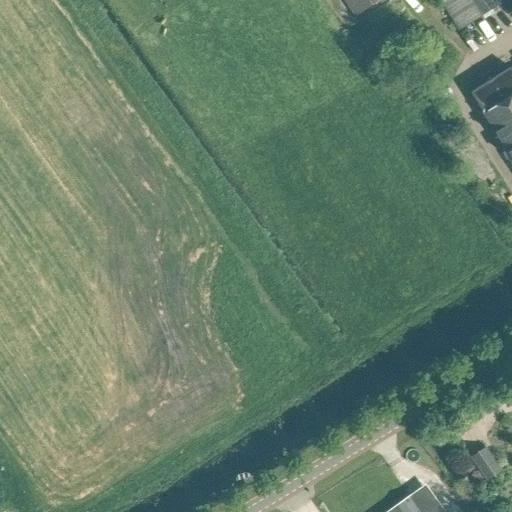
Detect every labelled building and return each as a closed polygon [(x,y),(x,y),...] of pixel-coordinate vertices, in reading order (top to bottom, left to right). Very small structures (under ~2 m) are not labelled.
[(344,0),(355,15),(376,0),(344,0)] [(439,0),(458,30),(480,16),(502,2),(500,0),(439,0)] [(414,39),(402,23),(377,41),(388,57),(414,39)] [(511,72),(509,68),(470,93),(511,158),(511,72)] [(487,480),(501,471),(485,447),(471,457),(487,480)] [(443,511),(438,503),(425,511),(420,511),(409,496),(395,506),(396,507),(388,511),(443,511)]
